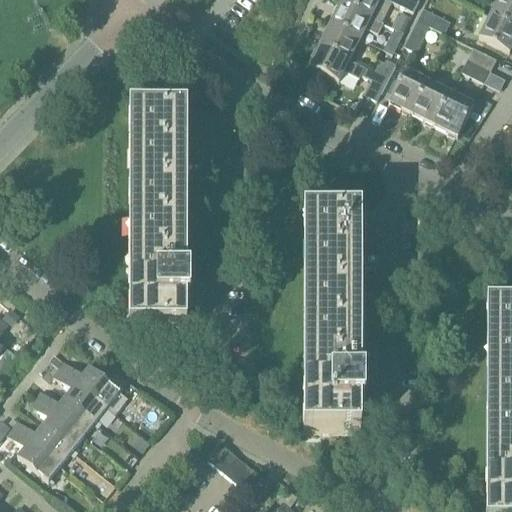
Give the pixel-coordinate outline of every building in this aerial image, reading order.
[(341,0),(338,6),(370,22),(380,2),(412,18),(418,6),(405,0),(341,0)] [(511,31),(511,5),(502,0),(498,0),(488,20),(511,31)] [(382,28),(370,22),(338,6),(327,28),(359,44),(364,34),(376,40),(382,28)] [(417,24),(429,30),(444,38),(449,28),(422,14),(417,24)] [(508,58),(511,50),(511,31),(488,20),(477,43),(508,58)] [(415,58),(429,30),(417,24),(403,52),(415,58)] [(348,65),(359,44),(327,28),(317,49),(348,65)] [(392,60),(399,45),(402,39),(393,34),(382,55),(392,60)] [(363,73),(348,65),(317,49),(306,72),(337,88),(343,76),(357,84),(363,73)] [(467,64),(488,75),(494,65),(472,54),(467,64)] [(378,80),(387,84),(394,70),(385,65),(383,68),(376,64),(369,76),(378,80)] [(482,87),(488,75),(467,64),(461,76),(482,87)] [(378,80),(369,76),(365,74),(362,80),(371,85),(363,100),(375,107),(387,84),(378,80)] [(411,120),(427,88),(403,76),(387,108),(411,120)] [(433,131),(449,99),(427,88),(411,120),(433,131)] [(449,99),(433,131),(455,142),(472,110),(449,99)] [(184,337),(184,310),(184,266),(185,119),(127,119),(126,336),(184,337)] [(359,438),(359,412),(359,362),(359,220),(301,220),(301,438),(359,438)] [(511,511),(511,315),(483,315),(481,511),(511,511)] [(53,360),(48,366),(58,374),(63,368),(53,360)] [(57,375),(106,414),(119,398),(87,373),(81,382),(63,368),(58,374),(57,375)] [(96,427),(106,414),(57,375),(52,382),(69,395),(64,402),(96,427)] [(96,427),(64,402),(57,411),(40,397),(34,404),(83,443),(96,427)] [(72,457),(83,443),(34,404),(29,411),(46,425),(40,432),(72,457)] [(72,457),(40,432),(33,440),(16,426),(10,434),(59,473),(72,457)] [(0,427),(0,448),(9,433),(0,427)] [(47,487),(59,473),(10,434),(5,440),(22,454),(16,462),(47,487)] [(355,460),(355,446),(330,445),(329,459),(355,460)] [(248,498),(261,482),(219,448),(206,463),(248,498)] [(289,498),(281,507),(287,511),(288,511),(296,503),(289,498)]
